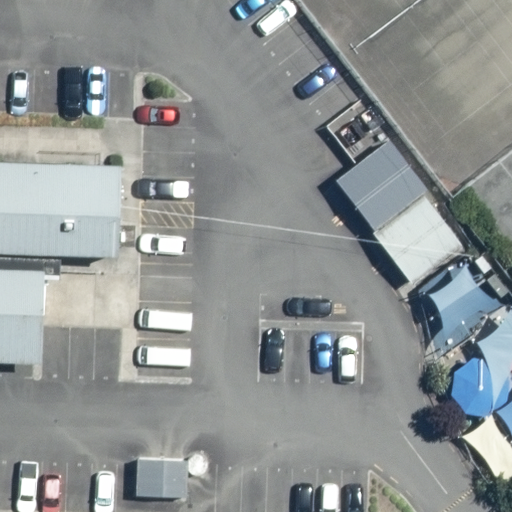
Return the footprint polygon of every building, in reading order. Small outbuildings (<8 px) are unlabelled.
[(356,165),(336,180),(373,230),(426,189),(389,142),(356,165)] [(0,252),(60,254),(115,256),(118,162),(0,158),(0,252)] [(424,196),(371,234),(410,284),(461,245),(424,196)] [(42,279),(59,278),(60,254),(0,252),(0,267),(42,269),(42,279)] [(42,269),(0,267),(0,362),(39,364),(42,279),(42,269)] [(136,457),(134,494),(159,496),(186,497),(187,472),(190,474),(194,475),(198,475),(202,473),(205,468),(205,460),(203,455),(196,453),(190,454),(184,459),(136,457)]
